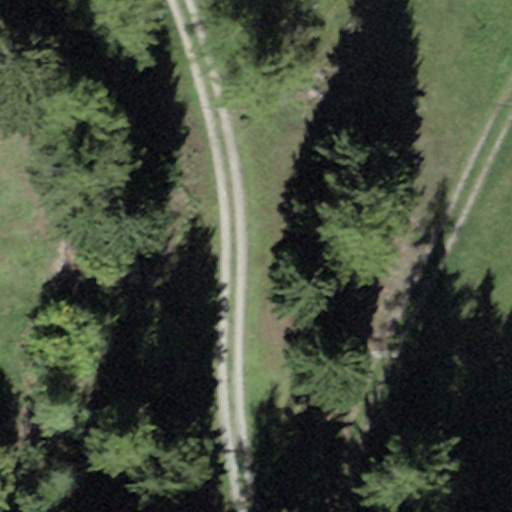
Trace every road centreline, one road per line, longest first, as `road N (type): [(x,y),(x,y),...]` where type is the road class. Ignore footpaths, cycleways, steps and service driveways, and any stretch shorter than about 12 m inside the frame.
road 1 (track): [(186,0),(232,166),(236,377),(259,511)]
road 2 (track): [(511,111),(365,433),(352,511)]
